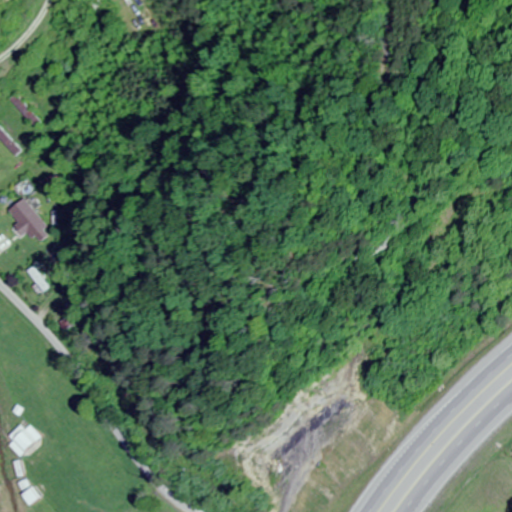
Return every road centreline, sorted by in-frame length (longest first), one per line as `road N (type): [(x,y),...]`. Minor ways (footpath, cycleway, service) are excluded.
road 1 (residential): [(199,511),(162,485),(73,363),(0,283)]
road 2 (trunk): [(511,352),(414,450),(367,511)]
road 3 (trunk): [(413,511),(511,400)]
